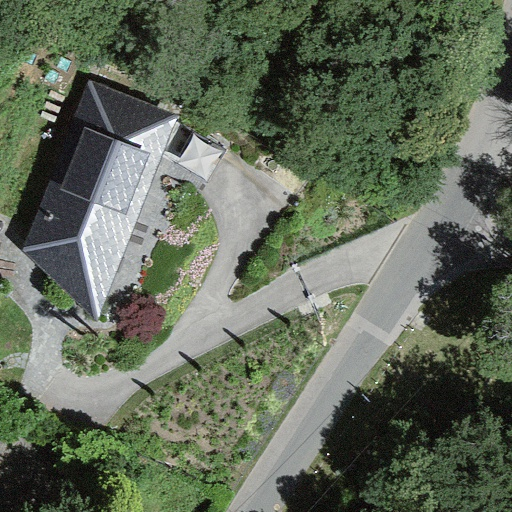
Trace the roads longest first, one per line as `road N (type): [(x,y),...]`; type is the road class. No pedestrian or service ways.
road 1 (tertiary): [(419,265),(250,511)]
road 2 (tertiary): [(511,61),(494,118),(419,265)]
